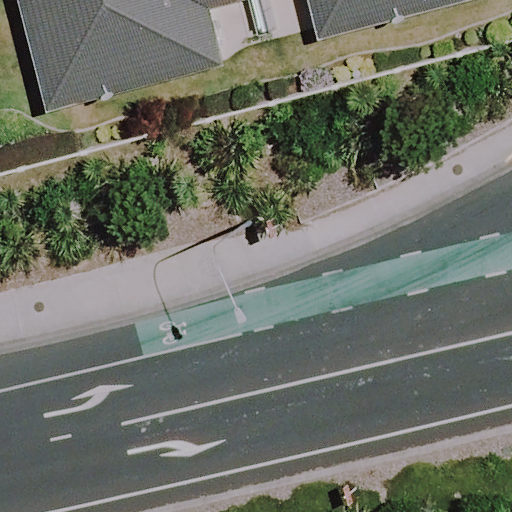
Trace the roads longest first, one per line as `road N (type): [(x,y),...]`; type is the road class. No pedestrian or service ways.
road 1 (trunk): [(0,446),(373,352)]
road 2 (trunk): [(373,352),(511,242)]
road 3 (trunk): [(373,352),(511,324)]
